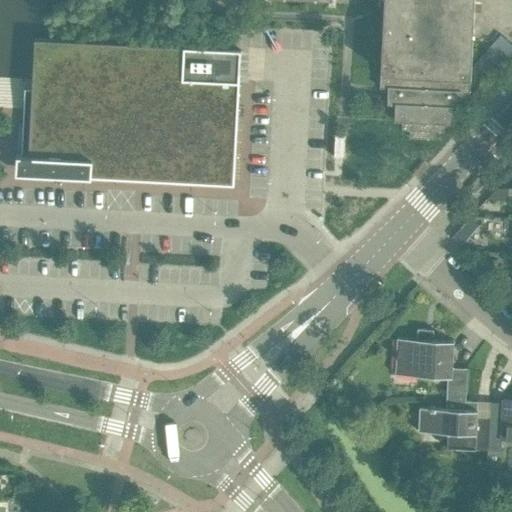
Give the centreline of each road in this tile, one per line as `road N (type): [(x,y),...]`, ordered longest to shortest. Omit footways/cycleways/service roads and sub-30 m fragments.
road 1 (unclassified): [(341,288),(185,408)]
road 2 (unclassified): [(219,430),(341,288)]
road 3 (tertiary): [(179,410),(0,366)]
road 4 (unclassified): [(395,233),(511,107)]
road 5 (tertiary): [(0,403),(162,441)]
road 6 (residential): [(395,233),(511,331)]
